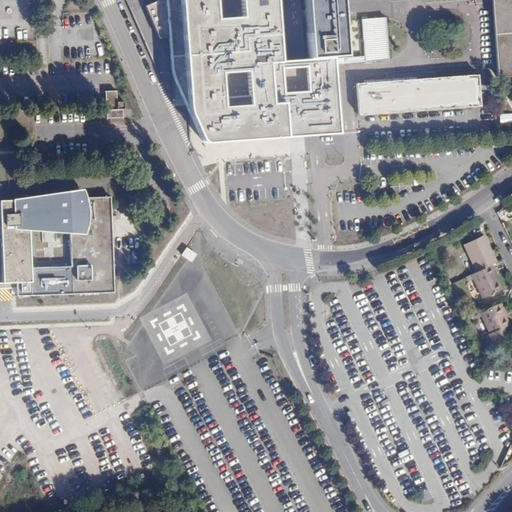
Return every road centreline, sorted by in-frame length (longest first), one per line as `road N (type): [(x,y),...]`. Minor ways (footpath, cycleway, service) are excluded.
road 1 (residential): [(207,206),(129,313),(0,314)]
road 2 (tertiary): [(511,181),(397,247),(366,258),(293,261)]
road 3 (residential): [(106,0),(207,206)]
road 4 (tertiary): [(273,257),(281,333),(309,388)]
road 5 (tertiary): [(309,388),(293,261)]
road 6 (tertiary): [(309,388),(366,497)]
